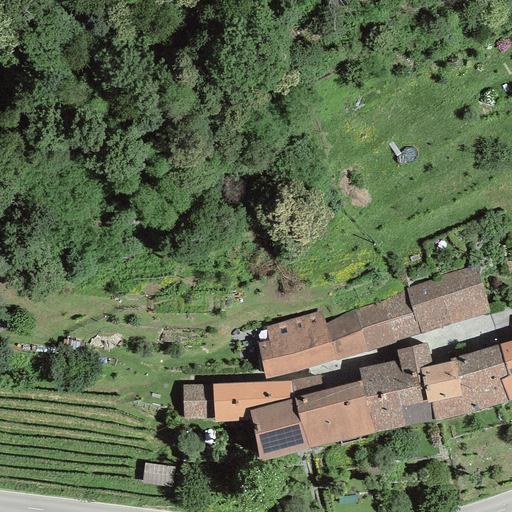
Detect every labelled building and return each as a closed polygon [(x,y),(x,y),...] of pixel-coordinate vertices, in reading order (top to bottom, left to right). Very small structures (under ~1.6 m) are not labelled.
[(449,325),(489,313),(474,266),(434,277),(435,280),(406,289),(420,334),(449,325)] [(335,359),(336,361),(367,352),(396,343),(395,341),(420,334),(406,289),(380,303),(352,310),(325,324),(335,359)] [(269,340),(258,343),(265,379),(335,359),(325,324),(321,311),(265,327),(269,340)] [(508,402),(511,400),(511,341),(499,345),(509,376),(501,380),(508,402)] [(390,362),(404,427),(435,421),(431,402),(427,403),(420,369),(432,366),(426,343),(396,352),(398,361),(390,362)] [(454,362),(465,414),(508,402),(501,380),(509,376),(499,345),(449,359),(450,362),(454,362)] [(390,362),(358,369),(361,381),(374,434),(404,427),(390,362)] [(435,421),(465,414),(454,362),(450,362),(432,366),(420,369),(427,403),(431,402),(435,421)] [(294,398),(309,448),(338,441),(326,391),(322,392),(319,376),(291,380),(294,398)] [(294,398),(291,380),(212,384),(214,419),(213,422),(251,421),(249,411),(294,398)] [(338,441),(374,434),(361,381),(326,391),(338,441)] [(212,384),(182,385),(184,419),(214,419),(212,384)] [(294,398),(249,411),(251,421),(260,462),(309,448),(294,398)] [(171,473),(147,469),(145,484),(169,487),(171,473)]
